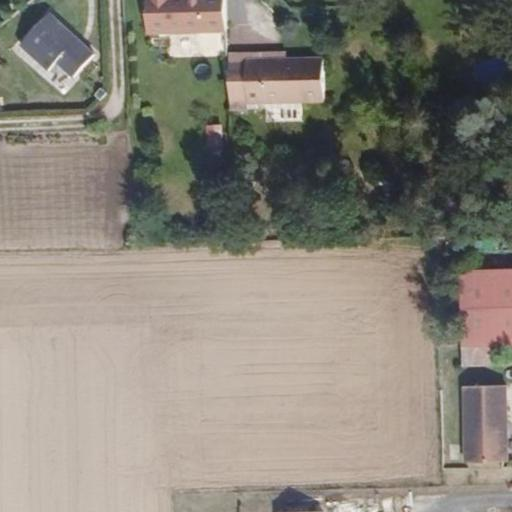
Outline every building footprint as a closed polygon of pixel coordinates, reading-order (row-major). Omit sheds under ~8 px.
[(225,0),(144,0),(145,34),(226,31),(225,0)] [(49,11),(20,44),(51,71),(57,63),(73,77),(96,52),(49,11)] [(334,103),(334,61),(295,62),(256,62),(256,56),(238,56),(240,111),(258,110),(258,104),(334,103)] [(511,349),(511,268),(466,270),(470,351),(490,351),(511,349)] [(490,366),(490,351),(470,351),(470,366),(490,366)] [(511,467),(509,389),(470,390),(472,468),(511,467)]
